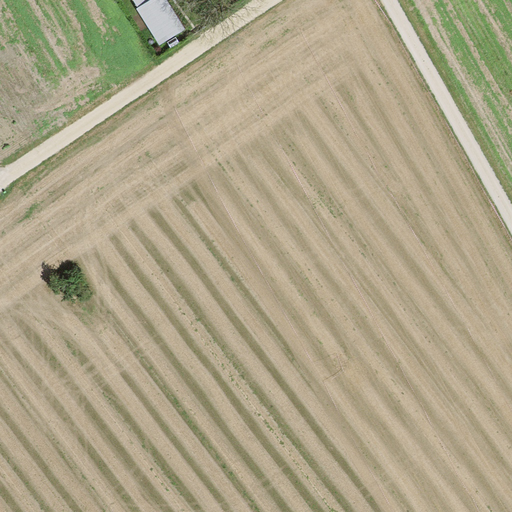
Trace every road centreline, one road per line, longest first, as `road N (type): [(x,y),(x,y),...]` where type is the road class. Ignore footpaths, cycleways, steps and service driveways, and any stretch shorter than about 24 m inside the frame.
road 1 (track): [(0,181),(265,0)]
road 2 (track): [(511,211),(393,0)]
